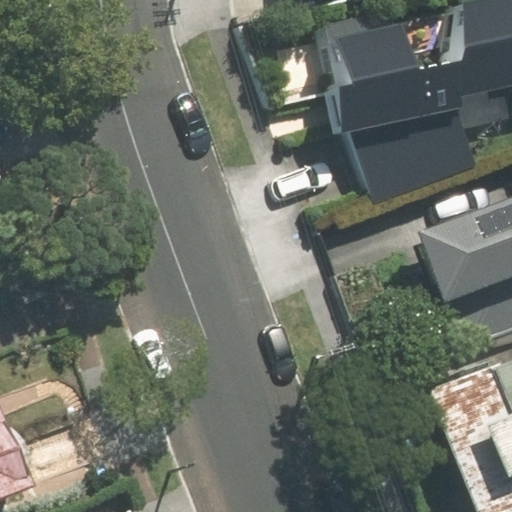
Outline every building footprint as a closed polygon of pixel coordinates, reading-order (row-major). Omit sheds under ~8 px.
[(293,0),(294,12),(355,0),(293,0)] [(511,97),(510,90),(511,89),(511,0),(477,0),(310,42),(333,134),(446,106),(453,134),(511,119),(511,97)] [(511,194),(403,234),(430,307),(511,276),(511,194)] [(511,511),(511,359),(411,394),(451,511),(511,511)] [(0,500),(18,493),(0,447),(0,500)]
